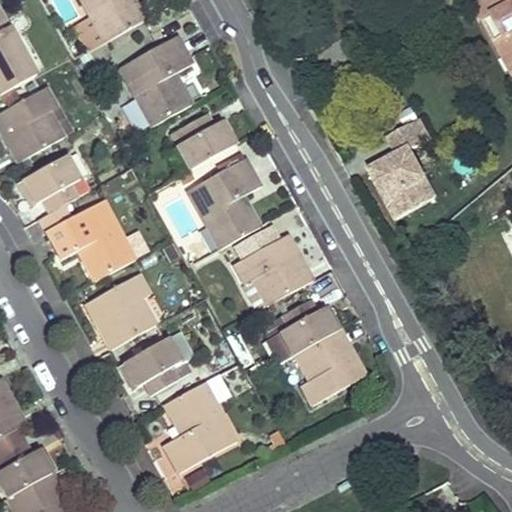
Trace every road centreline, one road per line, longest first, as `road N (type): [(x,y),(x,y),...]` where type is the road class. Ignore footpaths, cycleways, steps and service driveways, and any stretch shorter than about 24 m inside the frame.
road 1 (residential): [(227,0),(249,38),(255,74),(443,406)]
road 2 (residential): [(0,273),(132,511)]
road 3 (residential): [(222,511),(443,406)]
